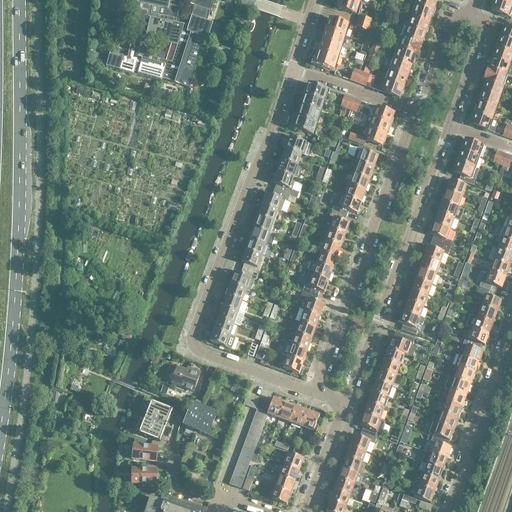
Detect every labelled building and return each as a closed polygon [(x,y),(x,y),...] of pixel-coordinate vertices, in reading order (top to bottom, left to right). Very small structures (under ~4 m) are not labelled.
[(117,0),(104,0),(103,10),(108,11),(110,5),(132,10),(133,3),(117,0)] [(137,11),(128,57),(123,57),(123,58),(109,55),(106,67),(119,70),(133,74),(134,72),(138,73),(138,74),(161,81),(162,79),(175,83),(174,83),(190,88),(205,39),(205,38),(208,39),(213,23),(206,21),(209,11),(211,12),(214,0),(190,0),(189,5),(195,6),(191,17),(188,26),(184,25),(176,23),(179,8),(180,0),(137,0),(137,3),(133,2),(133,3),(132,10),(137,11)] [(361,4),(349,0),(338,0),(337,4),(339,4),(337,9),(358,16),(359,11),(361,4)] [(417,0),(415,7),(434,14),(436,7),(435,6),(437,2),(431,0),(417,0)] [(511,6),(495,0),(491,11),(502,15),(510,18),(511,11),(511,6)] [(415,7),(411,17),(429,24),(430,19),(432,20),(434,14),(415,7)] [(392,16),(394,11),(388,9),(386,15),(390,17),(392,16)] [(360,16),(358,22),(370,26),(372,20),(360,16)] [(411,17),(407,28),(426,35),(429,29),(427,28),(429,24),(411,17)] [(326,30),(326,31),(346,37),(348,30),(349,31),(350,29),(350,26),(330,19),(328,24),(327,24),(325,30),(326,30)] [(382,20),(379,27),(384,29),(386,27),(388,22),(382,20)] [(370,26),(358,22),(356,28),(368,32),(370,26)] [(501,31),(499,37),(511,41),(511,29),(505,27),(503,31),(501,31)] [(407,28),(403,39),(421,46),(422,45),(421,45),(422,41),(424,41),(426,35),(407,28)] [(323,35),(321,41),(342,48),(346,37),(326,31),(325,36),(323,35)] [(379,33),(376,40),(383,43),(385,36),(379,33)] [(498,44),(497,49),(511,54),(511,41),(499,37),(497,43),(498,44)] [(398,49),(401,50),(418,56),(421,46),(403,39),(400,49),(398,49)] [(320,48),(319,53),(339,59),(342,48),(321,41),(319,48),(320,48)] [(376,41),(372,51),(379,54),(382,43),(376,41)] [(398,49),(394,60),(412,67),(415,60),(413,60),(415,56),(418,57),(418,56),(401,50),(398,49)] [(494,52),(491,59),(510,66),(511,60),(511,54),(497,49),(495,53),(494,52)] [(339,59),(319,53),(317,53),(315,59),(317,60),(315,64),(337,72),(338,67),(336,66),(339,59)] [(488,70),(506,77),(510,66),(491,59),(489,65),(491,66),(489,70),(488,70)] [(394,60),(390,71),(407,77),(409,73),(410,73),(412,67),(394,60)] [(351,78),(350,81),(358,84),(362,73),(354,70),(351,78)] [(487,82),(504,88),(504,87),(503,87),(506,77),(488,70),(484,81),(487,82)] [(390,71),(386,82),(405,89),(407,82),(406,81),(407,77),(390,71)] [(362,73),(358,84),(366,86),(367,84),(371,76),(362,73)] [(382,90),(381,92),(399,99),(401,94),(402,95),(405,89),(386,82),(383,90),(382,90)] [(484,86),(481,92),(500,99),(504,88),(487,82),(485,86),(484,86)] [(305,96),(325,103),(327,96),(328,96),(329,92),(309,84),(307,89),(306,89),(304,95),(305,96)] [(481,99),(479,104),(496,110),(500,99),(481,92),(479,98),(481,99)] [(303,100),(301,106),(321,113),(325,103),(305,96),(304,100),(303,100)] [(349,111),(353,99),(345,96),(341,108),(349,111)] [(353,99),(349,111),(357,113),(361,102),(353,99)] [(476,107),(474,114),(492,121),(496,110),(479,104),(477,108),(476,107)] [(300,113),(299,117),(318,124),(321,113),(301,106),(298,113),(300,113)] [(376,110),(373,118),(390,125),(394,114),(376,107),(375,110),(376,110)] [(473,121),(471,125),(494,134),(495,129),(490,127),(492,121),(474,114),(471,120),(473,121)] [(296,125),(294,129),(315,136),(316,133),(316,131),(315,131),(318,124),(299,117),(298,118),(296,118),(294,124),(296,125)] [(373,118),(369,129),(386,136),(390,125),(373,118)] [(510,140),(511,134),(511,127),(507,125),(506,125),(502,137),(510,140)] [(364,141),(365,142),(365,141),(382,147),(386,136),(369,129),(364,141)] [(348,140),(363,145),(365,139),(350,134),(348,140)] [(286,149),(302,155),(307,156),(311,145),(290,138),(286,149)] [(325,144),(334,147),(336,142),(327,139),(325,144)] [(465,140),(461,151),(479,158),(481,151),(483,151),(484,147),(483,147),(465,140)] [(337,147),(335,154),(341,156),(343,149),(337,147)] [(286,149),(282,161),(298,166),(302,155),(286,149)] [(361,153),(357,163),(358,163),(374,169),(378,157),(362,151),(361,154),(361,153)] [(461,151),(458,162),(475,169),(479,158),(461,151)] [(501,166),(505,155),(497,152),(493,163),(501,166)] [(511,157),(505,155),(501,166),(504,167),(502,171),(508,173),(509,169),(511,161),(511,157)] [(277,172),(296,179),(298,179),(302,168),(298,166),(282,161),(277,172)] [(475,169),(458,162),(453,174),(460,176),(458,180),(473,185),(475,179),(478,170),(475,169)] [(357,163),(353,174),(370,180),(374,169),(358,163),(357,163)] [(273,184),(276,185),(274,190),(290,196),(297,198),(299,193),(292,190),(296,179),(294,178),(277,172),(273,184)] [(353,174),(349,185),(366,191),(370,180),(353,174)] [(451,181),(446,192),(463,198),(467,187),(451,181)] [(349,185),(345,197),(361,203),(366,191),(349,185)] [(267,194),(263,205),(279,211),(281,212),(285,201),(295,204),(297,198),(274,190),(272,196),(267,194)] [(446,192),(442,203),(459,209),(463,198),(446,192)] [(345,197),(341,208),(334,205),(332,211),(347,216),(348,212),(357,215),(361,203),(345,197)] [(442,203),(438,214),(455,220),(459,209),(442,203)] [(263,205),(258,217),(274,222),(279,211),(263,205)] [(333,218),(329,229),(346,235),(350,224),(344,222),(347,216),(332,211),(329,217),(333,218)] [(438,214),(434,225),(451,231),(455,220),(438,214)] [(254,229),(270,234),(274,222),(258,217),(254,229)] [(434,236),(434,237),(431,242),(450,249),(453,243),(447,241),(451,231),(434,225),(430,235),(434,236)] [(254,229),(250,239),(266,245),(272,247),(276,236),(270,234),(254,229)] [(329,229),(325,241),(341,247),(346,235),(329,229)] [(511,231),(506,229),(502,239),(511,243),(511,231)] [(250,239),(246,251),(262,257),(266,245),(250,239)] [(511,243),(502,239),(497,250),(511,255),(511,243)] [(325,241),(321,252),(337,258),(341,247),(325,241)] [(428,247),(424,258),(440,264),(444,253),(448,255),(450,249),(431,242),(429,248),(428,247)] [(488,259),(493,261),(510,267),(511,260),(511,255),(497,250),(492,249),(488,259)] [(262,257),(246,251),(242,263),(244,264),(242,269),(259,275),(265,258),(262,257)] [(321,252),(317,263),(333,269),(337,258),(321,252)] [(475,254),(470,253),(467,264),(471,265),(475,254)] [(424,258),(420,269),(436,275),(440,264),(424,258)] [(329,281),(333,269),(317,263),(311,261),(308,269),(314,271),(312,275),(329,281)] [(493,261),(489,272),(506,278),(507,275),(509,275),(511,270),(509,268),(510,267),(493,261)] [(235,273),(231,284),(247,290),(250,288),(253,280),(256,281),(259,275),(242,269),(240,275),(235,273)] [(420,269),(416,280),(432,286),(436,275),(420,269)] [(489,272),(489,273),(485,274),(480,288),(496,294),(498,288),(501,290),(506,278),(489,272)] [(324,293),(329,281),(312,275),(308,287),(305,286),(303,291),(318,296),(319,292),(324,293)] [(461,275),(459,280),(460,281),(464,282),(466,283),(468,277),(461,275)] [(416,280),(412,291),(428,297),(432,286),(416,280)] [(231,284),(227,296),(243,302),(245,295),(248,296),(250,291),(247,290),(231,284)] [(477,294),(485,296),(481,307),(497,313),(501,302),(494,299),(496,294),(480,288),(477,294)] [(308,299),(304,310),(320,316),(324,306),(315,302),(318,296),(303,291),(301,296),(308,299)] [(412,291),(408,302),(424,308),(428,297),(412,291)] [(227,296),(222,307),(239,313),(243,314),(246,306),(242,304),(243,302),(227,296)] [(408,302),(404,313),(420,319),(424,308),(408,302)] [(222,307),(218,319),(235,325),(240,327),(244,315),(239,313),(222,307)] [(497,313),(481,307),(477,318),(493,324),(497,313)] [(295,320),(300,322),(316,328),(320,316),(304,310),(299,309),(295,320)] [(400,324),(403,325),(401,330),(416,336),(418,330),(416,329),(420,319),(404,313),(400,324)] [(477,318),(472,329),(489,335),(493,324),(477,318)] [(218,319),(214,331),(230,336),(235,325),(218,319)] [(300,322),(295,333),(312,339),(316,328),(300,322)] [(472,329),(469,339),(465,338),(463,345),(479,350),(481,345),(484,346),(489,335),(472,329)] [(230,336),(214,331),(210,342),(217,344),(226,348),(226,347),(232,349),(236,338),(230,336)] [(295,333),(291,345),(308,351),(312,339),(295,333)] [(397,340),(393,338),(388,350),(405,356),(409,344),(413,346),(415,340),(399,334),(397,340)] [(252,344),(248,356),(253,358),(258,346),(252,344)] [(291,345),(287,356),(303,362),(308,351),(291,345)] [(478,362),(482,352),(466,346),(464,345),(460,356),(478,362)] [(260,346),(256,358),(262,361),(266,349),(260,346)] [(405,356),(388,350),(384,361),(401,367),(405,356)] [(456,368),(458,368),(474,374),(478,362),(460,356),(458,355),(455,362),(458,363),(456,368)] [(284,366),(283,368),(299,374),(303,362),(287,356),(283,366),(284,366)] [(406,369),(401,367),(384,361),(380,372),(396,378),(402,380),(406,369)] [(187,371),(177,367),(171,384),(194,392),(201,373),(188,368),(187,371)] [(458,368),(454,380),(470,385),(474,374),(458,368)] [(396,378),(380,372),(376,382),(392,388),(398,391),(402,380),(396,378)] [(204,385),(204,386),(209,388),(213,378),(208,376),(204,385)] [(454,380),(450,391),(466,397),(470,385),(454,380)] [(392,388),(376,382),(372,393),(388,399),(392,388)] [(462,408),(466,397),(450,391),(446,402),(462,408)] [(388,399),(372,393),(368,404),(384,410),(388,399)] [(248,394),(244,405),(249,407),(254,396),(248,394)] [(254,396),(249,407),(255,410),(260,398),(254,396)] [(260,398),(255,410),(257,410),(261,412),(265,401),(260,398)] [(272,403),(268,414),(267,415),(268,416),(279,420),(285,403),(273,399),(272,403)] [(265,401),(261,412),(268,414),(272,403),(265,401)] [(172,411),(151,402),(145,418),(166,426),(172,411)] [(458,419),(462,408),(446,402),(441,413),(458,419)] [(285,403),(279,420),(290,424),(296,408),(285,403)] [(384,410),(368,404),(364,415),(381,421),(384,410)] [(193,405),(184,426),(195,430),(200,419),(197,418),(198,416),(197,415),(200,408),(193,405)] [(216,414),(200,408),(197,415),(198,416),(197,418),(200,419),(195,430),(207,435),(216,414)] [(302,428),(308,412),(296,408),(290,424),(302,428)] [(257,410),(255,415),(266,419),(268,416),(267,415),(268,414),(261,412),(257,410)] [(319,416),(308,412),(302,428),(313,432),(319,416)] [(441,413),(437,424),(454,430),(458,419),(441,413)] [(255,415),(253,421),(264,425),(266,419),(255,415)] [(364,415),(360,426),(364,427),(362,432),(377,438),(379,432),(382,434),(383,431),(384,432),(386,426),(385,426),(386,423),(381,421),(364,415)] [(166,426),(145,418),(139,434),(160,442),(166,426)] [(253,421),(251,426),(262,430),(264,425),(253,421)] [(433,436),(449,442),(454,430),(437,424),(433,423),(429,434),(433,436)] [(262,430),(251,426),(249,431),(260,436),(262,430)] [(409,437),(412,429),(406,426),(403,434),(409,437)] [(249,431),(247,436),(259,441),(260,436),(249,431)] [(354,436),(350,447),(367,453),(371,442),(375,444),(377,438),(362,432),(360,438),(354,436)] [(447,460),(451,448),(447,447),(449,442),(433,436),(429,434),(427,440),(435,443),(430,454),(447,460)] [(258,443),(259,441),(247,436),(245,442),(257,446),(258,443)] [(257,446),(245,442),(243,447),(255,452),(256,448),(257,446)] [(144,447),(133,446),(132,460),(156,463),(157,449),(144,447)] [(217,447),(213,456),(219,459),(223,449),(217,447)] [(255,452),(243,447),(241,453),(253,457),(255,452)] [(293,453),(304,457),(306,451),(295,447),(293,453)] [(350,447),(346,458),(363,464),(367,453),(350,447)] [(285,459),(283,465),(299,471),(303,459),(279,451),(277,457),(285,459)] [(443,471),(447,460),(430,454),(424,452),(420,463),(421,463),(443,471)] [(241,453),(239,458),(251,462),(251,461),(253,457),(241,453)] [(239,458),(237,463),(249,468),(251,462),(239,458)] [(363,464),(346,458),(342,469),(359,475),(363,464)] [(237,463),(235,469),(247,473),(249,468),(237,463)] [(439,482),(443,471),(421,463),(418,471),(423,473),(422,476),(439,482)] [(283,465),(279,476),(295,482),(299,471),(283,465)] [(251,466),(247,478),(253,480),(257,468),(251,466)] [(235,469),(233,474),(245,478),(247,473),(235,469)] [(342,469),(338,480),(355,486),(359,475),(342,469)] [(156,471),(132,470),(131,485),(156,485),(156,471)] [(233,474),(231,479),(243,484),(245,478),(233,474)] [(295,482),(279,476),(274,488),(291,494),(295,482)] [(434,493),(439,482),(422,476),(418,487),(434,493)] [(253,480),(247,478),(243,490),(249,492),(253,480)] [(231,479),(229,485),(240,489),(241,489),(243,484),(231,479)] [(338,480),(334,490),(351,497),(355,486),(338,480)] [(430,504),(434,493),(418,487),(414,498),(430,504)] [(274,488),(270,500),(286,506),(291,494),(274,488)] [(334,490),(330,501),(347,507),(351,497),(334,490)] [(369,500),(375,503),(378,494),(373,493),(372,492),(369,500)] [(150,498),(145,511),(206,511),(207,509),(171,496),(168,504),(150,498)] [(344,511),(347,507),(330,501),(326,511),(344,511)] [(430,511),(432,506),(421,502),(419,507),(430,511)]
